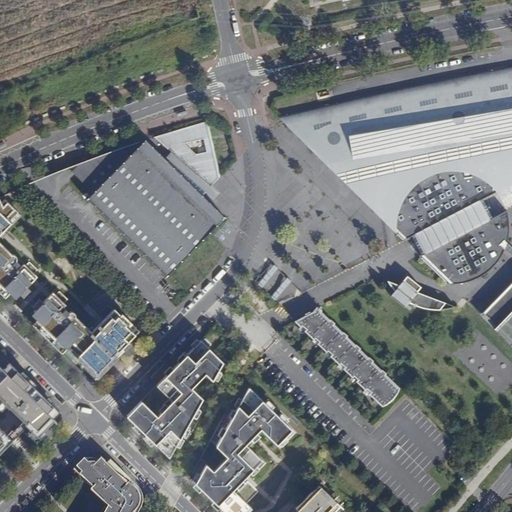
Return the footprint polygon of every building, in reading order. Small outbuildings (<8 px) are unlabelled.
[(287,121),(331,164),(389,154),(472,140),(511,133),(511,72),(492,76),(447,85),(374,101),(287,121)] [(92,192),(87,197),(167,275),(225,216),(203,194),(220,177),(207,121),(160,136),(166,142),(162,146),(174,156),(169,161),(146,139),(130,155),(122,147),(112,151),(112,154),(83,183),(92,192)] [(497,192),(511,183),(511,133),(472,140),(331,164),(395,225),(395,221),(397,213),(398,208),(401,202),(405,195),(409,189),(413,185),(418,181),(422,178),(427,175),(433,173),(440,171),(448,170),(454,170),(458,170),(463,171),(464,177),(471,176),(470,173),(474,174),(480,177),(488,182),(494,188),(497,192)] [(68,168),(83,183),(112,154),(112,151),(68,168)] [(488,211),(486,206),(482,199),(497,192),(494,188),(488,182),(480,177),(474,174),(470,173),(471,176),(464,177),(463,171),(458,170),(454,170),(448,170),(440,171),(433,173),(427,175),(422,178),(418,181),(413,185),(409,189),(405,195),(401,202),(398,208),(397,213),(395,221),(395,225),(395,228),(395,232),(396,233),(396,230),(404,239),(403,240),(412,236),(415,243),(418,248),(421,254),(419,256),(420,256),(421,255),(450,283),(447,283),(448,283),(453,284),(463,283),(465,282),(472,280),(479,277),(487,271),(493,267),(498,261),(501,255),(504,250),(500,245),(504,240),(507,242),(508,234),(509,230),(509,222),(508,218),(506,210),(492,217),(488,211)] [(0,284),(9,294),(12,290),(18,295),(31,282),(29,279),(34,273),(38,270),(29,261),(23,268),(16,261),(17,260),(17,258),(16,255),(13,254),(0,241),(0,230),(3,227),(6,229),(12,223),(9,221),(18,211),(5,199),(4,203),(0,198),(0,284)] [(263,286),(278,268),(274,264),(258,282),(263,286)] [(34,273),(29,279),(31,282),(37,276),(34,273)] [(407,276),(399,285),(387,281),(390,285),(394,291),(391,296),(404,307),(409,302),(419,307),(429,309),(436,310),(442,309),(449,308),(456,306),(417,292),(421,287),(407,276)] [(287,277),(272,296),(276,300),(291,281),(287,277)] [(511,282),(483,312),(497,326),(494,328),(494,329),(497,326),(511,340),(511,345),(511,346),(511,282)] [(69,312),(62,305),(68,299),(59,291),(56,295),(50,300),(47,297),(34,311),(40,317),(36,320),(66,349),(70,345),(99,375),(118,355),(113,351),(118,346),(119,346),(137,328),(122,313),(121,315),(114,308),(94,329),(92,326),(89,329),(76,315),(75,314),(73,312),(71,311),(69,312)] [(53,292),(47,297),(50,300),(56,295),(53,292)] [(392,386),(393,381),(385,374),(386,373),(381,369),(381,370),(372,361),(373,360),(368,357),(359,348),(360,348),(355,344),(346,336),(347,335),(343,331),(342,332),(333,323),(334,322),(330,319),(329,319),(321,311),(321,310),(317,306),(313,311),(310,312),(310,311),(304,314),(305,315),(295,321),(376,400),(379,400),(382,398),(387,394),(391,389),(392,386)] [(222,362),(200,340),(156,385),(172,401),(157,416),(141,400),(126,416),(137,426),(169,457),(202,398),(191,388),(205,373),(212,380),(222,362)] [(60,411),(5,358),(0,363),(0,397),(3,400),(1,401),(9,409),(22,422),(26,426),(30,430),(31,429),(39,436),(49,425),(48,423),(60,411)] [(279,445),(295,429),(250,388),(234,406),(242,413),(214,443),(229,457),(215,471),(210,466),(194,483),(225,511),(248,511),(253,507),(235,491),(264,460),(248,445),(262,429),(279,445)] [(22,422),(8,436),(13,440),(26,426),(22,422)] [(0,435),(5,440),(9,444),(13,440),(8,436),(0,427),(0,435)] [(5,440),(0,444),(0,453),(9,444),(5,440)] [(138,511),(141,508),(142,503),(143,500),(142,495),(139,490),(138,488),(131,481),(130,482),(119,472),(118,473),(108,463),(106,465),(100,459),(97,463),(92,459),(84,459),(76,467),(82,473),(80,475),(109,504),(104,511),(138,511)] [(333,511),(340,505),(319,484),(296,507),(297,509),(293,511),(333,511)]
